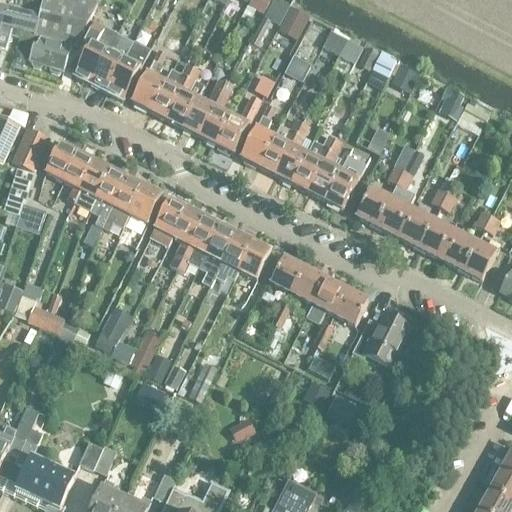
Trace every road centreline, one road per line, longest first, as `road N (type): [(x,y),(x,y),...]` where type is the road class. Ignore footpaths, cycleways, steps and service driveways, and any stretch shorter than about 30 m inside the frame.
road 1 (residential): [(0,85),(70,101),(174,157),(183,184),(381,286),(416,281),(511,330)]
road 2 (residential): [(511,389),(440,511)]
